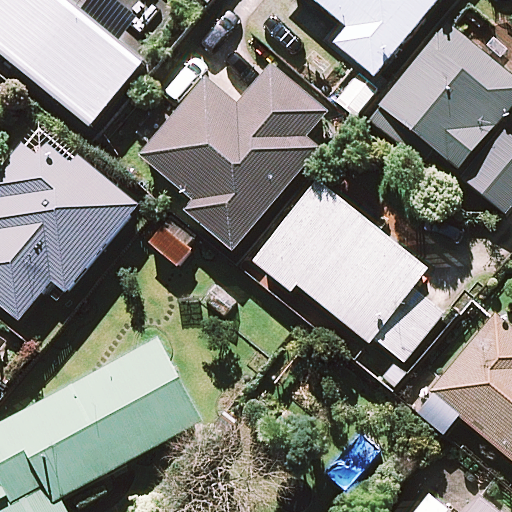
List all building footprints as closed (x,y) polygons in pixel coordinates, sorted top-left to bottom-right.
[(151,68),(64,0),(0,0),(0,62),(95,138),(151,68)] [(309,0),(348,37),(336,46),(382,84),(451,0),(309,0)] [(511,116),(511,76),(449,31),(383,112),(465,175),(511,116)] [(328,111),(271,67),(241,104),(206,76),(139,159),(195,203),(189,220),(236,258),(321,154),(310,142),(328,111)] [(140,215),(42,136),(0,188),(0,202),(17,216),(0,236),(0,306),(24,327),(56,287),(72,300),(140,215)] [(432,273),(318,185),(259,261),(374,349),(432,273)] [(203,252),(171,218),(146,242),(179,276),(203,252)] [(511,326),(496,313),(427,395),(511,465),(511,326)] [(66,511),(63,505),(209,426),(161,340),(0,427),(0,511),(66,511)] [(505,511),(456,469),(417,511),(505,511)]
